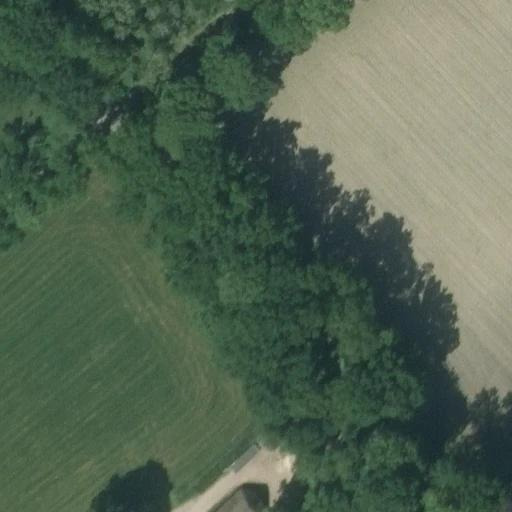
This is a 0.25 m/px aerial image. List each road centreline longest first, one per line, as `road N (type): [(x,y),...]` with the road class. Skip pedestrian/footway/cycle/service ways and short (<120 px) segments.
road 1 (unclassified): [(379,511),(103,110)]
road 2 (track): [(103,110),(236,0)]
road 3 (unclassified): [(103,110),(0,4)]
road 4 (unclassified): [(0,199),(103,110)]
